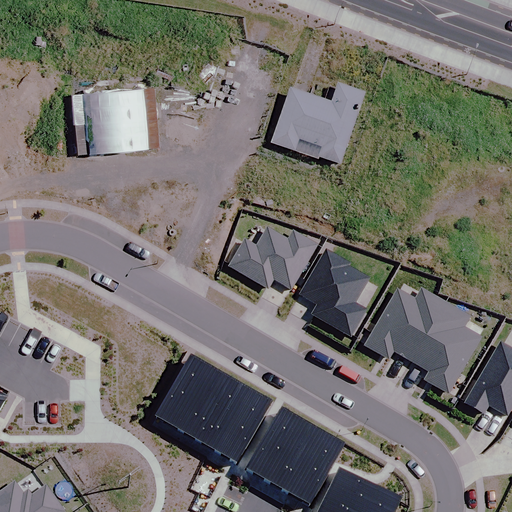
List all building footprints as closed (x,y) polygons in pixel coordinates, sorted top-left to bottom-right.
[(318,157),(339,164),(363,93),(336,84),(329,104),(289,90),(271,143),(293,150),(297,138),(321,146),(318,157)] [(440,139),(402,118),(382,153),(443,188),(466,149),(442,135),(440,139)] [(477,281),(494,273),(501,288),(511,282),(511,248),(505,235),(511,231),(511,155),(491,166),(503,191),(472,206),(482,226),(469,233),(479,254),(467,260),(477,281)] [(274,212),(279,181),(260,178),(256,209),(274,212)] [(369,194),(359,223),(353,240),(368,245),(374,228),(394,235),(403,206),(369,194)] [(243,240),(228,266),(266,288),(271,279),(289,290),(316,245),(292,231),(286,241),(265,229),(255,247),(243,240)] [(349,263),(325,249),(299,294),(317,304),(311,315),(349,337),(365,310),(353,303),(368,278),(347,266),(349,263)] [(410,362),(445,303),(421,288),(414,300),(397,290),(364,346),(388,359),(393,351),(410,362)] [(470,317),(445,303),(410,362),(427,372),(423,380),(447,394),(480,338),(463,328),(470,317)] [(511,349),(500,342),(463,404),(481,414),(487,405),(506,416),(511,406),(511,349)] [(235,464),(270,405),(188,356),(153,416),(235,464)] [(0,412),(10,394),(0,388),(0,412)] [(279,410),(245,470),(307,505),(341,445),(279,410)] [(392,511),(399,498),(336,469),(315,511),(392,511)] [(0,511),(62,511),(64,511),(46,486),(31,496),(27,490),(22,494),(13,482),(0,492),(0,511)]
